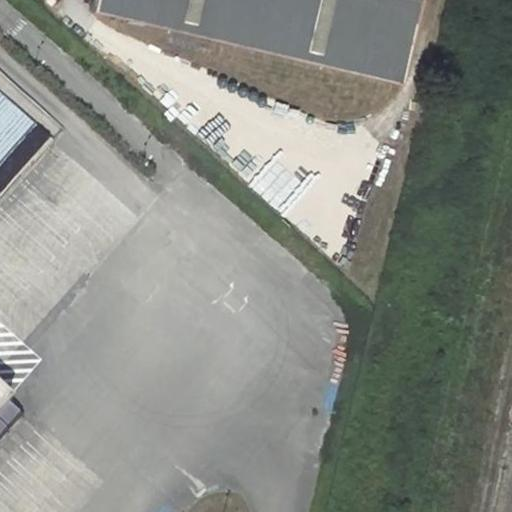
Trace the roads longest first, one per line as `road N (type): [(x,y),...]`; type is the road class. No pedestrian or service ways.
road 1 (unknown): [(136,511),(190,442),(203,395),(274,475),(288,511)]
road 2 (track): [(511,390),(486,511)]
